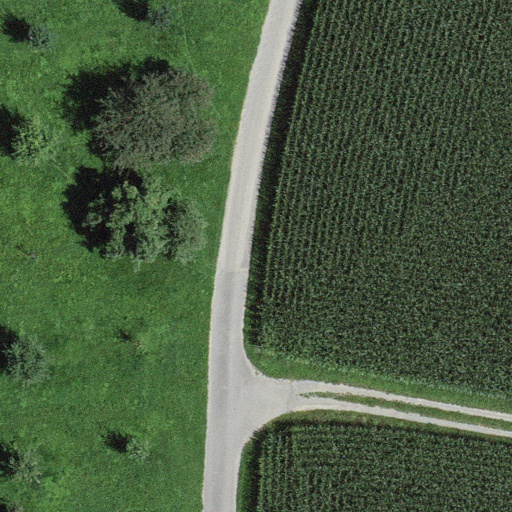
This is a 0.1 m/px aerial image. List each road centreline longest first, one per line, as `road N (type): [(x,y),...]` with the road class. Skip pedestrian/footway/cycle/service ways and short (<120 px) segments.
road 1 (track): [(227,400),(237,257),(291,0)]
road 2 (track): [(227,400),(311,394),(511,425)]
